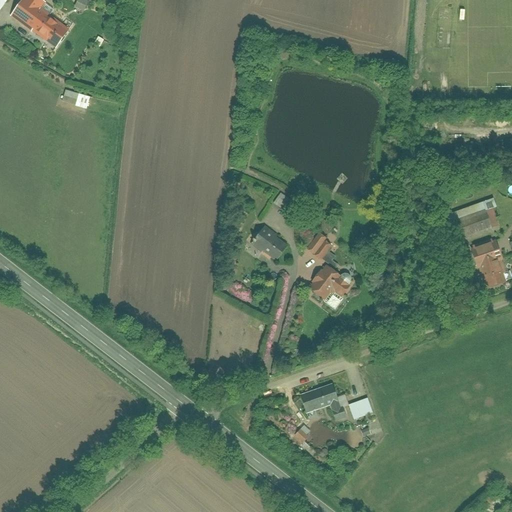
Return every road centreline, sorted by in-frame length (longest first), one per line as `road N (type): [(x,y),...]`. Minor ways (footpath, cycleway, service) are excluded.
road 1 (unclassified): [(511,298),(191,412)]
road 2 (primary): [(191,412),(0,265)]
road 3 (primary): [(319,511),(191,412)]
road 4 (unclassified): [(77,511),(191,412)]
